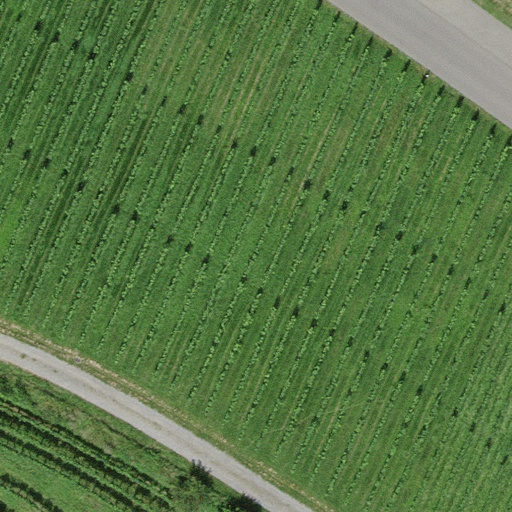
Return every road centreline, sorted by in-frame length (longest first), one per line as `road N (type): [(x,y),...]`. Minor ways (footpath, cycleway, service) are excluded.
road 1 (track): [(0,357),(95,397),(275,511)]
road 2 (residential): [(371,0),(511,96)]
